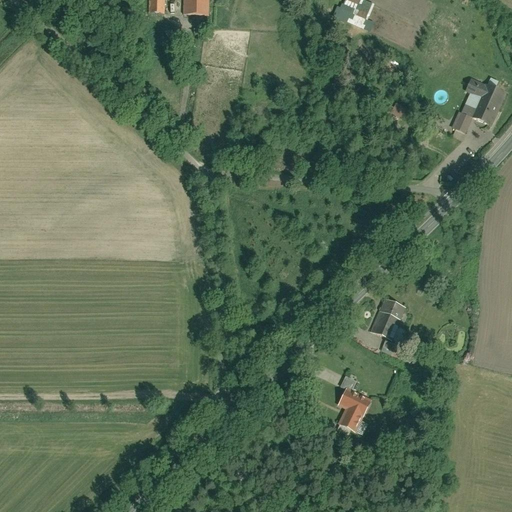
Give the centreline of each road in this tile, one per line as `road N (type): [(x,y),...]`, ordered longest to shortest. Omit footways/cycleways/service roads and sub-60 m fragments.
road 1 (tertiary): [(226,424),(456,197)]
road 2 (residential): [(226,424),(216,230),(201,168)]
road 3 (residential): [(456,197),(201,168)]
road 4 (residential): [(201,168),(58,33),(10,0)]
road 5 (tertiary): [(134,511),(226,424)]
